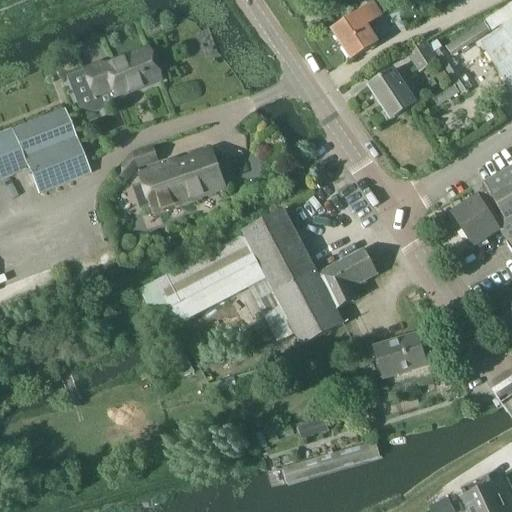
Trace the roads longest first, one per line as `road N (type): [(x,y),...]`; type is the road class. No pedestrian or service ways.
road 1 (unknown): [(308,84),(133,143),(81,197),(0,225)]
road 2 (tertiary): [(394,211),(251,0)]
road 3 (tertiary): [(504,378),(394,211)]
road 4 (unclassified): [(394,211),(511,136)]
